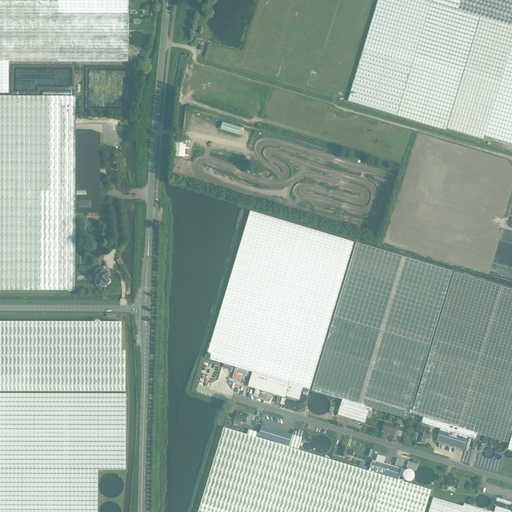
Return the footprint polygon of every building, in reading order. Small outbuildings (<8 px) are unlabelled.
[(0,0),(0,93),(8,94),(8,62),(128,62),(127,0),(0,0)] [(511,0),(378,0),(347,102),(446,131),(447,129),(484,140),(485,136),(511,144),(511,0)] [(75,214),(75,133),(75,97),(0,96),(0,290),(75,290),(75,214)] [(223,123),(220,130),(239,136),(242,129),(223,123)] [(100,133),(75,133),(75,214),(87,214),(87,215),(89,215),(89,214),(99,214),(99,204),(100,204),(101,205),(102,205),(101,203),(102,202),(103,201),(103,199),(104,198),(104,197),(104,196),(106,196),(105,196),(105,191),(106,191),(105,191),(104,190),(104,189),(103,188),(103,187),(102,186),(101,185),(101,184),(102,183),(102,182),(100,184),(100,133)] [(185,158),(186,140),(174,139),(173,157),(185,158)] [(206,359),(252,373),(277,380),(303,388),(310,390),(354,242),(250,211),(206,359)] [(452,271),(355,243),(311,391),(342,400),(370,408),(408,419),(452,271)] [(106,283),(107,283),(108,283),(109,283),(109,282),(109,281),(109,280),(108,279),(107,279),(107,272),(106,272),(106,270),(103,270),(103,268),(99,268),(99,270),(97,270),(97,272),(95,272),(95,275),(94,275),(94,280),(95,280),(95,283),(97,283),(96,285),(106,286),(106,283)] [(439,422),(477,434),(507,443),(511,425),(511,290),(453,272),(412,414),(423,417),(421,423),(437,428),(439,422)] [(0,391),(125,392),(125,351),(121,351),(121,322),(0,322),(0,391)] [(206,359),(202,374),(220,379),(223,367),(233,370),(229,382),(247,387),(252,373),(206,359)] [(247,387),(273,395),(277,380),(252,373),(247,387)] [(277,380),(273,395),(285,398),(286,396),(299,400),(303,388),(277,380)] [(0,511),(96,511),(97,470),(126,470),(126,394),(0,394),(0,511)] [(370,408),(342,400),(338,415),(365,423),(370,408)] [(245,423),(250,424),(252,418),(248,416),(248,415),(237,411),(234,419),(245,423)] [(398,431),(400,425),(397,424),(396,426),(385,422),(382,431),(389,433),(389,434),(394,435),(395,430),(398,431)] [(475,440),(477,434),(439,422),(437,428),(440,429),(467,437),(475,440)] [(428,436),(430,429),(418,425),(415,434),(419,435),(417,442),(424,444),(427,436),(428,436)] [(289,448),(293,435),(262,426),(258,438),(289,448)] [(369,472),(289,448),(258,438),(255,437),(256,433),(248,430),(247,435),(224,428),(198,511),(424,511),(431,491),(399,481),(369,472)] [(467,437),(440,429),(437,442),(464,450),(467,437)] [(352,456),(354,451),(349,449),(350,448),(343,446),(340,455),(347,458),(348,455),(352,456)] [(399,481),(402,469),(372,460),(369,472),(399,481)] [(457,490),(460,480),(455,479),(455,480),(448,478),(446,484),(443,483),(441,490),(446,491),(447,487),(457,490)] [(492,511),(464,504),(463,507),(433,498),(428,511),(492,511)]
